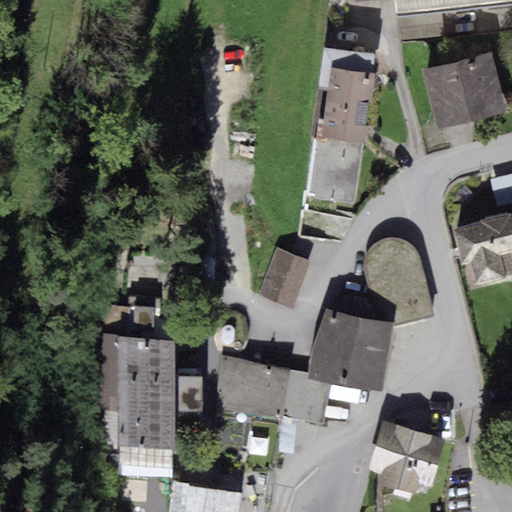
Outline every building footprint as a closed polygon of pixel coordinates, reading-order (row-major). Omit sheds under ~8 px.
[(511,0),(393,0),(395,15),(511,3),(511,0)] [(329,91),(332,68),(372,73),(375,55),(334,50),(324,48),(322,66),(318,90),(329,91)] [(492,54),(422,70),(435,129),(505,114),(492,54)] [(365,145),(374,73),(372,73),(332,68),(329,91),(322,139),(363,145),(365,145)] [(363,145),(322,139),(313,197),(355,203),(363,145)] [(511,173),(490,178),(496,204),(511,200),(511,173)] [(511,213),(452,229),(462,266),(469,264),(474,282),(475,286),(511,276),(511,213)] [(336,312),(394,324),(434,316),(419,255),(409,244),(398,238),(388,238),(379,241),(369,248),(364,260),(364,275),(371,295),(342,291),(336,312)] [(278,248),(259,294),(293,307),(311,261),(278,248)] [(132,307),(98,304),(96,330),(130,332),(132,307)] [(133,338),(152,339),(156,308),(136,306),(133,338)] [(309,372),(307,379),(333,383),(382,391),(394,324),(336,312),(325,310),(314,346),(309,372)] [(89,334),(89,353),(110,353),(110,335),(89,334)] [(133,338),(118,336),(118,353),(118,411),(118,447),(176,451),(176,341),(152,339),(133,338)] [(118,411),(118,353),(110,353),(89,353),(89,411),(118,411)] [(290,369),(222,355),(216,408),(282,418),(282,416),(290,369)] [(290,369),(282,416),(326,423),(333,383),(307,379),(309,372),(290,369)] [(368,469),(383,474),(380,484),(415,494),(418,485),(432,489),(447,440),(383,420),(368,469)] [(237,511),(240,490),(172,482),(168,511),(237,511)]
